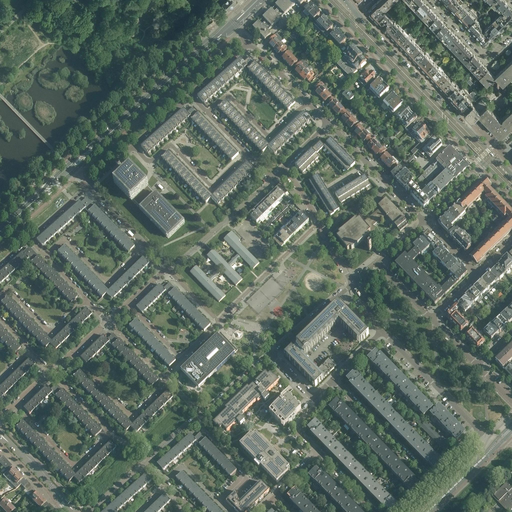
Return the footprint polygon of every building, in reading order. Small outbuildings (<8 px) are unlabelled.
[(223,0),(225,2),(223,4),(228,9),(229,8),(230,9),(232,7),(231,6),(236,1),(235,0),(223,0)] [(282,17),(295,4),(290,0),(287,0),(286,0),(281,0),(276,6),(278,9),(276,11),(282,17)] [(306,1),(305,0),(290,0),(295,4),(297,2),(303,8),(307,5),(305,2),(306,1)] [(391,2),(389,0),(379,0),(378,0),(377,1),(377,2),(383,9),(384,9),(386,8),(387,8),(390,6),(389,5),(391,2)] [(460,4),(458,2),(459,1),(457,0),(449,0),(446,3),(453,11),(460,4)] [(507,4),(505,2),(503,0),(495,0),(492,3),(497,8),(498,8),(501,10),(502,10),(503,9),(508,5),(507,4)] [(430,8),(422,1),(415,8),(417,10),(416,11),(419,14),(420,13),(422,15),(430,8)] [(374,18),(381,11),(383,9),(377,2),(368,11),(368,12),(374,18)] [(467,12),(465,10),(466,9),(463,6),(462,7),(460,4),(453,11),(460,19),(467,12)] [(309,15),(315,10),(313,8),(314,7),(312,5),(311,6),(311,5),(309,7),(307,5),(303,8),(309,15)] [(511,9),(508,5),(503,9),(505,12),(503,14),(509,21),(509,20),(510,20),(511,18),(511,17),(511,9)] [(437,16),(430,8),(422,15),(424,17),(423,18),(427,21),(430,23),(437,16)] [(270,29),(282,17),(276,11),(274,13),(271,10),(263,18),(266,21),(264,23),(270,29)] [(318,16),(320,14),(319,13),(317,11),(315,10),(309,15),(316,22),(320,18),(318,16)] [(381,26),(389,18),(384,12),(382,12),(381,11),(374,18),(381,26)] [(474,20),(472,18),(473,17),(470,13),(469,14),(467,12),(460,19),(467,26),(474,20)] [(508,22),(508,21),(509,21),(503,14),(502,14),(501,14),(493,21),(500,29),(501,28),(501,29),(503,27),(503,26),(506,23),(507,23),(508,22)] [(444,23),(437,16),(430,23),(432,25),(431,26),(434,29),(435,28),(437,30),(444,23)] [(386,30),(394,22),(390,17),(389,18),(381,26),(385,30),(386,30)] [(322,28),(328,23),(326,21),(327,21),(325,19),(324,19),(324,18),(322,20),(320,18),(316,22),(314,24),(320,30),(322,28)] [(482,28),(479,26),(480,25),(480,24),(475,19),(474,20),(467,26),(468,27),(468,28),(469,29),(470,29),(473,32),(473,33),(475,35),(476,35),(481,31),(482,30),(482,28)] [(390,34),(399,26),(394,21),(394,22),(386,30),(387,31),(387,32),(389,34),(390,34)] [(500,29),(493,21),(485,29),(485,30),(485,31),(491,37),(492,37),(493,37),(494,35),(494,34),(497,32),(498,32),(500,30),(500,29)] [(267,31),(270,29),(264,23),(261,25),(259,22),(253,28),(265,40),(270,34),(267,31)] [(331,29),(333,28),(332,27),(332,26),(330,24),(330,25),(328,23),(322,28),(324,30),(322,31),(325,34),(327,33),(329,35),(333,31),(331,29)] [(451,31),(444,23),(437,30),(439,33),(438,33),(441,37),(442,36),(444,38),(451,31)] [(394,39),(403,30),(399,26),(390,34),(392,36),(392,37),(393,38),(394,38),(394,39)] [(295,30),(292,32),(298,38),(300,36),(295,30)] [(399,44),(408,35),(403,30),(394,39),(396,41),(397,43),(398,43),(399,44)] [(335,42),(341,36),(339,34),(340,34),(338,32),(337,32),(335,33),(333,31),(329,35),(331,37),(329,39),(332,42),(333,41),(335,42)] [(458,39),(451,31),(444,38),(446,40),(445,41),(448,44),(449,43),(451,46),(458,39)] [(491,37),(485,31),(483,33),(481,31),(476,35),(484,43),(485,43),(489,40),(491,38),(491,37)] [(277,34),(273,37),(269,41),(271,43),(269,45),(270,46),(272,48),(274,50),(281,42),(283,41),(277,34)] [(403,48),(412,40),(408,35),(399,44),(400,45),(400,46),(402,47),(403,48)] [(346,45),(344,43),(346,41),(345,40),(343,38),(341,36),(335,42),(333,45),(339,52),(346,45)] [(466,46),(458,39),(451,46),(453,48),(452,49),(455,52),(456,51),(458,53),(466,46)] [(408,53),(416,44),(412,40),(403,48),(405,50),(406,52),(407,52),(408,53)] [(285,46),(281,42),(274,50),(276,51),(275,52),(277,54),(278,53),(278,54),(280,52),(282,55),(286,51),(288,49),(287,49),(288,48),(286,46),(285,46)] [(412,57),(421,49),(416,44),(408,53),(409,54),(409,55),(411,57),(411,56),(412,57)] [(473,54),(466,46),(458,53),(461,55),(460,56),(463,59),(464,59),(466,61),(473,54)] [(359,69),(366,62),(361,58),(362,57),(353,49),(344,57),(337,64),(346,73),(345,73),(350,78),(359,69)] [(416,62),(425,53),(421,49),(412,57),(414,59),(413,60),(415,61),(416,61),(416,62)] [(287,52),(286,51),(282,55),(284,57),(282,58),(283,59),(283,60),(285,61),(287,63),(293,57),(294,56),(289,50),(287,52)] [(421,66),(430,58),(425,53),(416,62),(418,63),(418,64),(419,66),(420,66),(421,66)] [(480,61),(479,59),(478,59),(475,56),(475,55),(474,54),(473,54),(466,61),(468,63),(467,64),(470,67),(471,66),(473,68),(480,62),(480,61)] [(294,56),(293,57),(287,63),(289,65),(288,65),(290,67),(291,67),(293,66),(295,68),(300,63),(297,61),(298,60),(294,56)] [(250,57),(244,63),(247,66),(250,64),(252,66),(252,65),(255,63),(250,57)] [(425,71),(434,63),(430,58),(421,66),(422,68),(422,69),(424,70),(425,71)] [(240,59),(236,62),(243,70),(244,68),(244,69),(247,67),(247,66),(244,63),(240,59)] [(503,85),(511,76),(511,60),(495,77),(489,82),(490,82),(497,90),(503,85)] [(302,61),(300,63),(295,68),(297,70),(295,72),(296,72),(296,73),(298,75),(298,74),(300,76),(306,71),(308,69),(308,68),(302,61)] [(236,62),(232,66),(239,74),(239,73),(240,72),(240,73),(243,70),(243,71),(243,70),(236,62)] [(487,69),(480,62),(473,68),(475,71),(474,71),(477,75),(478,74),(480,76),(487,69)] [(249,69),(247,70),(248,70),(250,71),(249,72),(252,74),(251,74),(252,74),(259,67),(255,63),(252,65),(252,66),(249,69)] [(430,76),(438,67),(434,63),(425,71),(427,73),(428,75),(429,75),(430,76)] [(232,66),(227,70),(235,78),(234,77),(236,76),(238,74),(239,74),(232,66)] [(259,67),(252,74),(254,75),(253,76),(256,78),(255,78),(256,78),(263,71),(259,67)] [(434,80),(443,72),(438,67),(430,76),(431,77),(431,78),(433,79),(434,80)] [(308,69),(306,71),(300,76),(302,78),(301,78),(303,80),(304,80),(304,81),(306,79),(308,81),(310,82),(314,78),(313,77),(313,76),(315,75),(312,72),(308,69)] [(489,82),(495,77),(487,69),(480,76),(479,77),(487,85),(490,82),(489,82)] [(227,70),(223,74),(230,82),(231,82),(230,81),(231,80),(232,80),(234,78),(235,78),(227,70)] [(375,80),(373,79),(375,78),(374,77),(375,77),(369,70),(364,74),(360,79),(363,82),(362,84),(366,88),(369,86),(375,80)] [(263,71),(256,78),(256,79),(256,78),(258,79),(257,80),(259,82),(260,82),(267,75),(263,71)] [(438,85),(447,76),(443,72),(434,80),(436,82),(435,82),(437,84),(438,84),(438,85)] [(223,74),(219,78),(226,86),(226,85),(227,84),(230,82),(223,74)] [(267,75),(260,82),(260,83),(260,82),(262,83),(261,84),(263,86),(264,86),(271,79),(267,75)] [(443,89),(452,81),(447,76),(438,85),(440,86),(440,87),(441,89),(442,88),(443,89)] [(219,78),(215,81),(222,89),(223,87),(223,88),(226,86),(219,78)] [(271,79),(264,86),(264,87),(264,86),(265,87),(265,88),(267,90),(268,91),(275,83),(271,79)] [(371,88),(377,82),(376,81),(375,80),(369,86),(371,88)] [(375,94),(384,86),(382,84),(383,82),(381,80),(379,81),(377,82),(371,88),(370,89),(375,94)] [(215,81),(210,85),(218,93),(217,92),(219,91),(219,92),(221,89),(222,89),(215,81)] [(447,94),(456,85),(452,81),(443,89),(444,91),(444,92),(446,93),(447,93),(447,94)] [(275,83),(268,91),(268,90),(269,92),(271,94),(271,95),(279,87),(275,83)] [(342,86),(340,84),(335,88),(340,93),(344,89),(343,87),(342,86)] [(210,85),(206,89),(213,97),(213,96),(214,95),(215,95),(217,93),(218,93),(210,85)] [(326,92),(320,85),(316,89),(318,91),(316,93),(317,94),(318,96),(319,96),(320,97),(326,92)] [(452,98),(460,90),(456,85),(447,94),(452,98)] [(388,93),(387,92),(389,91),(388,90),(389,88),(388,87),(386,88),(384,86),(375,94),(382,102),(389,94),(388,93)] [(279,87),(271,95),(272,95),(272,94),(273,96),(275,98),(275,99),(283,91),(279,87)] [(206,89),(202,93),(209,101),(209,100),(210,99),(213,97),(206,89)] [(473,103),(467,97),(460,90),(452,98),(453,100),(453,101),(455,103),(460,107),(460,108),(461,110),(462,110),(464,112),(473,103)] [(283,91),(275,99),(276,99),(276,98),(277,100),(279,102),(279,103),(287,96),(286,94),(283,91)] [(354,98),(348,91),(346,91),(342,95),(341,96),(345,99),(349,103),(354,98)] [(333,99),(331,96),(326,92),(320,97),(322,99),(322,100),(324,101),(325,102),(327,100),(329,102),(333,99)] [(202,93),(198,97),(204,104),(204,105),(205,104),(204,104),(206,103),(209,101),(202,93)] [(389,109),(398,100),(395,98),(397,96),(395,94),(393,96),(393,95),(391,96),(390,95),(389,94),(382,102),(389,109)] [(287,96),(279,103),(280,103),(281,104),(283,107),(291,100),(287,96)] [(339,105),(333,99),(329,102),(331,104),(329,106),(330,107),(329,107),(331,109),(332,109),(333,111),(339,105)] [(494,113),(490,108),(481,99),(475,105),(473,103),(464,112),(465,112),(466,113),(466,114),(467,114),(469,116),(469,117),(472,119),(474,117),(476,115),(476,116),(476,115),(478,113),(478,114),(478,113),(478,114),(479,114),(479,113),(481,116),(484,119),(486,121),(494,113)] [(291,100),(283,107),(284,107),(285,108),(287,111),(288,111),(295,104),(291,100)] [(402,107),(401,106),(402,105),(403,103),(402,101),(400,102),(398,100),(389,109),(396,116),(404,108),(402,107)] [(219,107),(218,108),(218,109),(219,108),(220,110),(222,112),(222,113),(229,105),(225,101),(219,108),(219,107)] [(229,105),(222,113),(223,112),(224,114),(226,116),(226,117),(233,109),(229,105)] [(346,112),(339,105),(333,111),(335,113),(337,115),(337,114),(338,115),(340,114),(342,116),(346,112)] [(193,107),(187,113),(188,113),(187,113),(191,117),(193,114),(195,116),(196,116),(199,113),(193,107)] [(403,123),(411,115),(409,112),(411,111),(409,109),(407,110),(406,110),(405,110),(404,108),(396,116),(403,123)] [(511,108),(502,118),(504,119),(511,127),(511,126),(511,124),(511,108)] [(184,109),(179,113),(187,121),(187,120),(186,120),(188,119),(189,119),(190,117),(191,117),(187,113),(188,113),(187,113),(184,109)] [(233,109),(226,117),(227,116),(228,118),(230,120),(230,121),(237,113),(233,109)] [(352,119),(346,112),(342,116),(344,118),(342,119),(343,120),(342,121),(344,123),(345,122),(346,124),(352,119)] [(179,113),(175,117),(182,124),(183,124),(182,124),(183,123),(184,123),(184,122),(186,121),(187,121),(179,113)] [(192,119),(191,120),(191,121),(192,120),(193,121),(193,122),(195,124),(195,125),(203,117),(199,113),(196,116),(195,116),(192,119)] [(237,113),(230,121),(231,121),(232,122),(231,122),(234,125),(241,118),(237,113)] [(302,114),(299,117),(307,124),(306,124),(308,122),(308,123),(310,120),(311,121),(311,120),(303,113),(302,114)] [(493,129),(502,120),(494,113),(486,121),(488,124),(489,124),(491,126),(491,127),(493,128),(493,129)] [(416,120),(416,119),(417,117),(416,116),(414,117),(411,115),(403,123),(408,128),(416,120)] [(175,117),(171,120),(178,128),(179,126),(179,127),(180,126),(182,124),(182,125),(182,124),(175,117)] [(203,117),(195,125),(196,124),(197,126),(197,127),(199,128),(199,129),(207,121),(203,117)] [(299,117),(295,121),(303,128),(302,127),(304,126),(304,127),(306,124),(307,124),(299,117)] [(241,118),(234,125),(235,125),(236,126),(235,126),(238,129),(245,122),(241,118)] [(359,125),(352,119),(346,124),(348,126),(350,128),(351,129),(353,127),(355,129),(359,125)] [(508,129),(510,127),(511,127),(504,119),(502,121),(502,120),(493,129),(496,131),(495,131),(495,132),(496,132),(498,134),(500,136),(501,135),(502,135),(504,132),(505,132),(507,129),(508,129)] [(171,120),(167,124),(174,132),(174,131),(175,130),(175,131),(176,130),(178,128),(171,120)] [(416,120),(408,128),(410,130),(418,122),(417,121),(416,120)] [(207,121),(199,129),(200,128),(201,130),(201,131),(203,132),(203,133),(211,125),(207,121)] [(295,121),(291,125),(298,132),(299,132),(298,131),(299,130),(300,131),(302,128),(303,128),(295,121)] [(245,122),(238,129),(239,129),(240,130),(239,130),(242,133),(249,126),(245,122)] [(417,136),(425,129),(419,123),(418,122),(410,129),(410,130),(417,136)] [(167,124),(162,128),(170,136),(169,135),(171,134),(172,134),(173,132),(174,132),(167,124)] [(211,125),(203,133),(204,132),(205,134),(205,135),(207,136),(207,137),(215,129),(211,125)] [(291,125),(287,129),(294,136),(295,136),(294,135),(295,134),(296,135),(298,132),(291,125)] [(365,132),(359,125),(355,129),(357,131),(355,133),(356,134),(355,134),(357,136),(358,136),(359,137),(365,132)] [(249,126),(242,133),(243,133),(244,134),(243,134),(246,137),(253,130),(249,126)] [(162,128),(158,132),(165,140),(166,139),(165,139),(166,138),(167,138),(169,136),(170,136),(162,128)] [(215,129),(207,137),(208,137),(209,138),(209,139),(211,141),(219,134),(215,129)] [(287,129),(283,133),(290,140),(291,140),(290,139),(291,138),(292,139),(294,136),(287,129)] [(426,137),(430,134),(425,129),(415,139),(420,144),(411,152),(414,155),(418,151),(422,146),(423,146),(424,145),(423,145),(428,140),(426,137)] [(253,130),(246,137),(248,138),(247,139),(250,141),(257,134),(253,130)] [(385,140),(388,137),(381,130),(378,133),(384,139),(385,140)] [(158,132),(154,135),(161,143),(162,141),(162,142),(163,141),(165,140),(158,132)] [(372,139),(374,137),(371,134),(369,136),(365,132),(359,137),(361,139),(361,140),(362,141),(363,141),(364,142),(366,140),(368,142),(372,139)] [(282,134),(279,137),(286,144),(286,143),(287,142),(288,143),(290,140),(283,133),(282,134)] [(219,134),(211,141),(212,141),(213,142),(213,143),(215,145),(223,138),(219,134)] [(257,134),(250,141),(250,142),(250,141),(252,142),(251,143),(254,145),(253,145),(254,145),(261,138),(257,134)] [(154,135),(150,139),(157,147),(157,146),(158,145),(158,146),(159,145),(161,143),(161,144),(161,143),(154,135)] [(279,137),(275,141),(282,148),(282,147),(283,146),(283,147),(286,144),(279,137)] [(223,138),(215,145),(216,145),(217,146),(217,147),(219,149),(227,142),(223,138)] [(261,138),(254,145),(254,146),(254,145),(256,146),(255,147),(258,149),(257,149),(258,149),(265,142),(261,138)] [(389,138),(386,141),(392,147),(395,144),(389,138)] [(150,139),(145,143),(152,151),(153,151),(152,150),(154,149),(155,149),(156,147),(157,147),(150,139)] [(378,145),(372,139),(368,142),(370,144),(368,146),(369,147),(368,147),(370,149),(371,149),(372,151),(378,145)] [(434,139),(423,150),(430,158),(442,146),(437,142),(434,139)] [(324,148),(327,152),(335,144),(331,140),(324,146),(323,147),(324,148)] [(268,148),(267,148),(274,155),(273,155),(274,156),(275,155),(274,155),(276,153),(276,154),(278,152),(279,152),(278,151),(279,150),(280,150),(282,148),(275,141),(269,146),(267,148),(268,148)] [(227,142),(219,149),(220,149),(221,150),(221,151),(223,153),(231,146),(227,142)] [(265,142),(258,149),(258,150),(258,149),(260,150),(259,151),(262,153),(261,153),(262,154),(263,153),(267,148),(268,148),(267,148),(269,146),(265,142)] [(312,151),(316,155),(324,148),(323,147),(324,146),(320,142),(316,146),(312,151)] [(145,143),(141,147),(147,154),(148,155),(148,154),(149,153),(150,153),(152,151),(145,143)] [(327,152),(331,156),(339,148),(336,146),(335,144),(327,152)] [(385,152),(378,145),(372,151),(374,153),(375,155),(376,154),(377,155),(379,154),(381,156),(385,152)] [(231,146),(223,153),(224,153),(225,154),(224,155),(225,155),(227,157),(234,150),(231,146)] [(331,156),(335,160),(343,153),(340,150),(339,148),(331,156)] [(464,162),(460,158),(459,159),(458,157),(450,149),(449,148),(438,159),(436,161),(439,164),(440,163),(446,168),(447,170),(450,172),(449,173),(451,175),(451,174),(456,178),(468,167),(464,162)] [(234,150),(227,157),(228,157),(229,158),(228,159),(229,159),(231,161),(231,162),(232,161),(239,154),(234,150)] [(165,163),(173,156),(169,151),(161,159),(162,159),(162,160),(165,163)] [(307,155),(314,162),(319,158),(316,155),(312,151),(307,155)] [(391,159),(385,152),(381,156),(383,158),(381,159),(382,160),(381,161),(383,163),(384,162),(385,164),(391,159)] [(335,160),(339,164),(347,157),(345,155),(343,153),(335,160)] [(303,159),(310,166),(314,162),(307,155),(303,159)] [(165,163),(166,163),(167,164),(169,167),(177,160),(173,156),(165,163)] [(339,164),(343,168),(351,161),(349,159),(347,157),(339,164)] [(299,163),(306,170),(310,166),(303,159),(302,159),(299,163)] [(398,165),(391,159),(385,164),(387,166),(388,168),(389,168),(390,169),(391,167),(394,169),(398,165)] [(169,167),(170,167),(171,168),(173,171),(181,164),(177,160),(169,167)] [(343,168),(347,172),(355,165),(354,164),(351,161),(343,168)] [(250,175),(250,174),(253,172),(253,171),(254,171),(254,170),(247,163),(243,167),(250,175)] [(295,167),(302,174),(306,170),(299,163),(298,164),(295,167)] [(173,171),(174,171),(175,173),(177,175),(185,168),(181,164),(173,171)] [(403,173),(400,170),(401,169),(398,165),(394,169),(396,171),(391,175),(393,177),(393,178),(395,179),(396,180),(403,173)] [(428,182),(441,169),(439,166),(425,179),(428,182)] [(246,178),(250,175),(243,167),(241,168),(239,171),(246,178)] [(177,175),(178,175),(180,178),(181,179),(189,172),(185,168),(177,175)] [(130,169),(116,183),(168,237),(182,223),(130,169)] [(400,185),(409,176),(411,174),(406,170),(403,173),(396,180),(400,185)] [(242,182),(245,179),(246,179),(246,178),(239,171),(237,173),(234,175),(242,182)] [(181,179),(181,180),(182,179),(184,182),(185,183),(193,176),(189,172),(181,179)] [(453,180),(446,173),(442,177),(449,185),(453,180)] [(238,186),(241,183),(242,183),(242,182),(234,175),(230,179),(238,186)] [(185,183),(185,184),(186,184),(189,187),(189,188),(197,180),(193,176),(185,183)] [(309,182),(312,187),(321,182),(318,176),(309,182)] [(411,183),(413,181),(409,176),(400,185),(405,189),(411,183)] [(360,180),(365,189),(371,186),(365,177),(360,180)] [(449,185),(442,177),(437,182),(444,189),(449,185)] [(234,190),(237,187),(238,186),(230,179),(226,183),(234,190)] [(189,188),(190,188),(193,191),(193,192),(201,184),(197,180),(189,188)] [(355,183),(361,192),(365,189),(360,180),(355,183)] [(493,192),(489,188),(490,187),(483,180),(470,193),(468,194),(468,195),(475,203),(480,198),(479,197),(483,194),(485,194),(487,196),(484,199),(487,202),(495,194),(495,193),(493,192)] [(312,187),(315,192),(324,186),(321,182),(312,187)] [(437,182),(432,186),(439,194),(444,189),(437,182)] [(230,194),(233,190),(233,191),(234,190),(226,183),(222,187),(230,194)] [(350,186),(356,195),(361,192),(355,183),(350,186)] [(419,190),(411,183),(405,189),(412,197),(416,193),(419,190)] [(193,192),(197,195),(197,196),(205,188),(201,184),(193,192)] [(288,193),(280,185),(276,188),(284,196),(288,193)] [(440,194),(439,194),(432,186),(432,185),(431,185),(426,190),(434,199),(440,194)] [(315,192),(318,197),(327,191),(325,187),(324,186),(315,192)] [(345,189),(351,198),(356,195),(350,186),(345,189)] [(225,198),(226,198),(229,194),(229,195),(230,194),(222,187),(218,191),(225,198)] [(197,196),(201,199),(201,200),(209,192),(205,188),(197,196)] [(284,196),(276,188),(273,191),(281,199),(284,196)] [(341,192),(346,201),(351,198),(345,189),(341,192)] [(434,199),(426,190),(421,195),(429,204),(434,199)] [(222,202),(225,198),(225,199),(225,198),(218,191),(214,194),(212,196),(212,197),(211,198),(211,199),(213,201),(218,206),(218,205),(221,202),(222,202)] [(281,199),(273,191),(273,192),(270,194),(280,204),(283,201),(281,199)] [(318,197),(321,202),(330,196),(327,191),(318,197)] [(201,200),(202,200),(205,203),(205,204),(211,199),(211,198),(212,197),(212,196),(209,192),(201,200)] [(335,195),(341,204),(346,201),(341,192),(335,195)] [(429,204),(421,195),(421,194),(419,196),(416,193),(412,197),(424,209),(429,204)] [(280,204),(270,194),(267,197),(276,207),(280,204)] [(506,205),(502,201),(497,196),(496,195),(496,194),(495,194),(487,202),(501,216),(509,208),(508,207),(507,206),(506,205)] [(467,210),(475,203),(468,195),(467,195),(465,197),(460,202),(457,205),(464,213),(467,210)] [(321,202),(324,206),(333,201),(330,196),(321,202)] [(276,207),(267,197),(264,200),(273,210),(276,207)] [(88,212),(94,206),(92,204),(86,198),(80,203),(79,202),(70,211),(75,217),(85,208),(88,212)] [(373,226),(386,216),(386,217),(387,218),(387,217),(394,226),(403,218),(404,217),(386,198),(378,206),(380,209),(363,223),(360,219),(357,221),(355,219),(341,231),(338,234),(339,235),(337,238),(347,251),(350,248),(351,250),(363,240),(366,244),(377,235),(374,227),(373,226)] [(273,210),(264,200),(261,203),(270,213),(273,210)] [(333,201),(324,206),(327,211),(336,206),(333,201)] [(270,213),(261,203),(259,205),(258,206),(267,216),(270,213)] [(464,213),(457,205),(452,210),(460,218),(465,213),(464,213)] [(93,217),(99,211),(94,206),(88,212),(93,217)] [(267,216),(258,206),(256,208),(255,209),(264,219),(267,216)] [(327,211),(330,216),(339,211),(336,206),(327,211)] [(508,220),(511,216),(511,211),(511,210),(510,209),(509,208),(501,216),(503,219),(506,216),(508,218),(508,220)] [(264,219),(255,209),(252,212),(261,222),(264,219)] [(460,218),(452,210),(447,214),(456,223),(460,218)] [(75,217),(70,211),(65,215),(71,221),(75,217)] [(97,221),(103,215),(99,211),(93,217),(97,221)] [(261,222),(252,212),(249,215),(258,225),(261,222)] [(309,221),(299,212),(296,215),(306,224),(309,221)] [(456,223),(447,214),(443,219),(451,227),(456,223)] [(71,221),(65,215),(60,219),(66,225),(71,221)] [(101,226),(107,220),(103,215),(97,221),(101,226)] [(306,224),(296,215),(293,218),(303,227),(306,224)] [(509,233),(511,230),(511,216),(508,220),(504,223),(504,222),(499,227),(507,235),(508,235),(509,233)] [(409,225),(406,222),(408,220),(405,217),(404,217),(403,218),(394,226),(400,232),(409,225)] [(303,227),(293,218),(290,221),(299,230),(303,227)] [(66,225),(60,219),(55,223),(61,230),(66,225)] [(451,227),(443,219),(438,223),(449,235),(454,231),(451,227)] [(106,230),(112,224),(107,220),(101,226),(106,230)] [(299,230),(290,221),(287,224),(296,233),(299,230)] [(61,230),(55,223),(51,227),(56,234),(61,230)] [(110,235),(116,229),(112,224),(106,230),(110,235)] [(296,233),(287,224),(284,227),(293,236),(296,233)] [(56,234),(51,227),(46,232),(52,238),(56,234)] [(293,236),(284,227),(281,230),(290,239),(293,236)] [(495,246),(504,238),(505,237),(506,236),(507,235),(499,227),(485,240),(493,249),(493,248),(494,248),(495,247),(495,246)] [(338,234),(341,231),(338,228),(333,232),(331,233),(335,240),(335,239),(337,238),(339,235),(338,234)] [(115,239),(121,233),(116,229),(110,235),(115,239)] [(453,239),(460,232),(459,232),(456,229),(454,231),(449,235),(450,236),(451,238),(452,238),(453,239)] [(290,239),(281,230),(278,233),(287,242),(290,239)] [(52,238),(46,232),(41,236),(47,242),(52,238)] [(230,268),(234,263),(241,257),(253,270),(259,264),(238,242),(240,240),(232,232),(224,240),(238,255),(228,265),(214,251),(214,250),(207,257),(219,269),(209,279),(197,267),(190,273),(219,302),(225,296),(211,282),(222,271),(236,286),(242,280),(230,268)] [(460,246),(468,239),(462,233),(462,234),(460,232),(453,239),(460,246)] [(119,244),(125,238),(121,233),(115,239),(119,244)] [(287,242),(278,233),(274,236),(275,236),(284,245),(287,242)] [(441,247),(427,233),(423,237),(431,246),(437,252),(441,247)] [(47,242),(41,236),(37,240),(36,240),(42,246),(47,242)] [(275,236),(271,239),(281,248),(284,245),(275,236)] [(431,246),(423,237),(422,237),(422,238),(421,238),(420,239),(420,240),(418,242),(426,251),(431,246)] [(123,248),(129,242),(125,238),(119,244),(123,248)] [(470,246),(471,242),(469,241),(470,241),(468,239),(460,246),(464,250),(464,251),(465,252),(466,252),(469,250),(469,249),(471,248),(470,247),(470,246)] [(477,264),(490,251),(491,251),(492,250),(492,249),(493,249),(485,240),(478,247),(479,248),(470,257),(471,257),(473,259),(475,261),(476,263),(477,264)] [(128,253),(134,247),(129,242),(123,248),(128,253)] [(426,251),(418,242),(413,247),(415,249),(421,255),(426,251)] [(62,257),(68,251),(64,247),(64,246),(59,251),(58,251),(57,252),(58,253),(62,257)] [(437,260),(446,251),(441,247),(437,252),(433,255),(437,260)] [(37,257),(32,251),(30,249),(30,250),(27,250),(27,249),(23,253),(26,257),(28,259),(31,263),(37,257)] [(413,262),(419,257),(421,255),(415,249),(407,257),(405,254),(395,264),(435,305),(445,295),(440,290),(413,262)] [(67,262),(73,256),(68,251),(62,257),(67,262)] [(441,264),(450,256),(446,251),(437,260),(441,264)] [(28,259),(26,257),(23,253),(22,253),(18,257),(23,263),(28,259)] [(71,266),(77,260),(73,256),(67,262),(71,266)] [(445,268),(454,260),(450,256),(441,264),(445,268)] [(23,263),(18,257),(13,261),(19,268),(23,263)] [(36,267),(42,261),(37,257),(31,263),(36,267)] [(509,270),(511,266),(511,261),(511,262),(507,257),(505,258),(504,258),(503,259),(503,260),(501,262),(502,262),(498,266),(505,273),(506,274),(508,274),(510,272),(510,271),(509,270)] [(149,264),(147,263),(142,258),(138,263),(144,269),(148,264),(148,265),(149,264)] [(75,271),(82,265),(77,260),(71,266),(75,271)] [(450,272),(458,264),(454,260),(445,268),(450,272)] [(19,268),(13,261),(8,265),(14,272),(19,268)] [(40,272),(46,266),(42,261),(36,267),(40,272)] [(144,269),(138,263),(133,267),(139,273),(144,269)] [(454,277),(462,268),(458,264),(450,272),(454,277)] [(14,272),(8,265),(3,269),(9,276),(14,272)] [(80,275),(86,269),(84,268),(82,265),(75,271),(80,275)] [(45,276),(51,270),(46,266),(40,272),(45,276)] [(505,273),(498,266),(497,266),(495,268),(496,269),(494,270),(502,278),(504,277),(503,276),(505,273)] [(139,273),(133,267),(129,271),(135,278),(139,273)] [(445,295),(467,274),(462,268),(454,277),(448,282),(445,285),(440,290),(445,295)] [(9,276),(3,269),(0,272),(0,275),(4,280),(9,276)] [(84,280),(90,274),(86,269),(80,275),(84,280)] [(49,281),(55,275),(51,270),(45,276),(49,281)] [(502,278),(494,270),(492,272),(492,271),(490,272),(490,273),(497,280),(496,280),(497,281),(499,279),(500,280),(502,278)] [(135,278),(129,271),(124,276),(130,282),(135,278)] [(497,280),(490,273),(485,277),(493,285),(495,284),(494,283),(496,280),(497,280)] [(89,284),(95,278),(90,274),(84,280),(89,284)] [(53,285),(59,279),(55,275),(49,281),(53,285)] [(130,282),(124,276),(120,280),(126,286),(130,282)] [(493,285),(485,277),(481,281),(488,288),(491,286),(491,287),(493,285)] [(93,289),(99,283),(95,278),(89,284),(93,289)] [(58,290),(64,284),(59,279),(53,285),(58,290)] [(126,286),(120,280),(115,285),(121,291),(126,286)] [(488,288),(481,281),(477,285),(485,293),(487,292),(486,291),(488,288)] [(97,293),(103,287),(99,283),(93,289),(97,293)] [(169,295),(175,289),(169,283),(163,289),(165,292),(169,295)] [(62,294),(68,288),(64,284),(58,290),(62,294)] [(121,291),(115,285),(114,286),(110,289),(116,295),(121,291)] [(165,292),(163,289),(160,285),(159,286),(155,290),(161,296),(165,292)] [(485,293),(477,285),(473,289),(480,296),(482,294),(483,295),(485,293)] [(108,292),(103,287),(97,293),(102,298),(106,294),(108,292)] [(66,299),(73,293),(68,288),(62,294),(66,299)] [(116,295),(110,289),(108,292),(106,294),(112,300),(116,295)] [(173,300),(179,294),(175,289),(169,295),(173,300)] [(480,296),(473,289),(469,293),(477,301),(478,300),(478,299),(480,296)] [(161,296),(155,290),(150,294),(156,300),(161,296)] [(71,304),(77,298),(77,297),(73,293),(66,299),(71,304)] [(477,301),(469,293),(465,297),(472,304),(474,302),(475,303),(477,301)] [(156,300),(150,294),(146,299),(152,305),(156,300)] [(178,304),(184,298),(179,294),(173,300),(178,304)] [(5,308),(12,302),(7,297),(2,302),(1,303),(5,308)] [(472,304),(465,297),(465,298),(464,298),(462,299),(463,300),(461,302),(469,310),(471,308),(470,307),(472,305),(472,304)] [(182,309),(188,303),(184,298),(178,304),(182,309)] [(152,305),(146,299),(141,303),(147,309),(152,305)] [(10,312),(16,306),(13,303),(12,302),(5,308),(10,312)] [(469,310),(461,302),(460,303),(459,303),(457,304),(458,305),(457,305),(458,305),(457,306),(460,309),(463,311),(464,312),(464,313),(466,310),(468,312),(469,310)] [(147,309),(141,303),(137,307),(137,308),(143,314),(147,309)] [(186,313),(193,307),(188,303),(182,309),(186,313)] [(317,324),(325,332),(339,319),(351,332),(361,342),(369,335),(338,303),(317,324)] [(14,317),(20,311),(19,309),(17,307),(16,306),(10,312),(14,317)] [(191,318),(197,312),(193,307),(186,313),(191,318)] [(92,315),(91,314),(85,309),(81,313),(87,319),(91,315),(92,315)] [(19,321),(25,315),(20,311),(14,317),(19,321)] [(195,322),(201,316),(197,312),(191,318),(195,322)] [(460,316),(456,312),(455,312),(450,317),(448,319),(450,321),(450,322),(451,323),(452,323),(452,324),(460,316)] [(464,321),(462,318),(464,316),(466,317),(467,316),(464,313),(464,312),(462,314),(460,316),(452,324),(456,328),(464,321)] [(87,319),(81,313),(76,318),(82,324),(87,319)] [(511,321),(511,320),(504,313),(503,315),(504,316),(501,318),(508,325),(511,321)] [(23,326),(29,320),(27,317),(25,315),(19,321),(23,326)] [(200,327),(206,321),(201,316),(195,322),(200,327)] [(82,324),(76,318),(72,322),(78,328),(82,324)] [(508,325),(501,318),(499,320),(498,319),(496,321),(504,329),(508,325)] [(27,330),(34,324),(31,321),(29,320),(23,326),(27,330)] [(134,331),(140,325),(136,321),(136,320),(130,325),(129,326),(130,327),(130,326),(134,331)] [(204,332),(210,326),(210,325),(206,321),(200,327),(204,332)] [(461,332),(468,325),(464,321),(456,328),(457,328),(457,329),(458,330),(459,330),(461,332)] [(504,329),(496,321),(494,323),(495,324),(493,326),(500,333),(504,329)] [(78,328),(72,322),(71,323),(67,326),(73,333),(78,328)] [(32,335),(38,329),(34,324),(27,330),(32,335)] [(284,356),(315,387),(336,366),(329,359),(315,372),(313,370),(300,357),(325,332),(317,324),(284,356)] [(138,335),(145,329),(140,325),(134,331),(138,335)] [(500,333),(493,326),(492,325),(490,328),(489,326),(487,328),(495,336),(497,335),(498,335),(499,334),(499,333),(500,333)] [(73,333),(67,326),(66,328),(63,331),(69,337),(73,333)] [(495,336),(487,328),(485,330),(487,331),(484,333),(485,335),(491,340),(492,340),(493,340),(494,339),(494,338),(495,336)] [(36,339),(42,333),(41,332),(38,329),(32,335),(36,339)] [(143,340),(149,334),(145,329),(138,335),(143,340)] [(469,340),(476,333),(472,329),(464,336),(466,338),(466,339),(467,340),(468,340),(469,340)] [(69,337),(63,331),(58,335),(64,341),(69,337)] [(41,344),(47,338),(42,333),(36,339),(41,344)] [(473,345),(480,337),(476,333),(469,340),(473,345)] [(5,345),(11,339),(7,334),(1,340),(5,345)] [(112,346),(118,340),(112,334),(107,340),(106,340),(109,342),(112,346)] [(147,345),(153,339),(149,334),(143,340),(147,345)] [(64,341),(58,335),(54,340),(60,346),(64,341)] [(201,387),(235,354),(235,353),(236,352),(235,351),(233,349),(227,343),(225,341),(219,335),(218,336),(217,335),(194,358),(181,371),(182,372),(199,389),(201,387)] [(109,342),(106,340),(107,340),(103,336),(102,336),(98,340),(104,347),(109,342)] [(477,349),(485,342),(480,337),(473,345),(473,346),(474,347),(475,347),(477,349)] [(51,342),(47,338),(41,344),(45,348),(49,344),(51,342)] [(10,350),(16,344),(11,339),(5,345),(10,350)] [(152,349),(158,343),(153,339),(147,345),(152,349)] [(60,346),(54,340),(51,342),(49,344),(54,349),(55,350),(60,346)] [(104,347),(98,340),(94,345),(100,351),(104,347)] [(116,350),(123,344),(118,340),(112,346),(116,350)] [(156,354),(162,348),(158,343),(152,349),(156,354)] [(14,354),(20,348),(16,344),(10,350),(14,354)] [(121,355),(127,349),(123,344),(116,350),(121,355)] [(100,351),(94,345),(89,349),(95,355),(100,351)] [(511,359),(511,349),(510,347),(502,354),(510,362),(511,359)] [(160,358),(167,352),(162,348),(156,354),(160,358)] [(95,355),(89,349),(85,354),(91,360),(95,355)] [(125,359),(131,353),(127,349),(121,355),(125,359)] [(165,363),(171,357),(167,352),(160,358),(165,363)] [(374,365),(382,357),(380,355),(379,356),(376,352),(368,359),(372,363),(372,362),(374,365)] [(130,364),(136,358),(131,353),(125,359),(130,364)] [(91,360),(85,354),(80,358),(86,364),(91,360)] [(508,363),(510,362),(502,354),(495,361),(502,369),(503,368),(505,370),(510,366),(508,363)] [(169,367),(176,361),(175,361),(171,357),(165,363),(169,367)] [(392,367),(382,357),(374,365),(377,368),(377,367),(382,372),(381,372),(384,375),(392,367)] [(134,368),(140,362),(136,358),(130,364),(134,368)] [(35,365),(34,364),(29,359),(28,359),(28,360),(24,364),(30,370),(34,366),(35,366),(35,365)] [(138,373),(145,367),(140,362),(134,368),(138,373)] [(30,370),(24,364),(20,368),(26,374),(30,370)] [(143,377),(149,371),(145,367),(138,373),(143,377)] [(402,377),(392,367),(384,375),(387,378),(387,377),(392,382),(391,383),(394,385),(402,377)] [(26,374),(20,368),(15,372),(21,379),(26,374)] [(77,382),(84,376),(79,371),(74,376),(73,377),(77,382)] [(147,382),(153,376),(149,371),(143,377),(147,382)] [(21,379),(15,372),(11,377),(17,383),(21,379)] [(266,394),(279,381),(274,376),(273,377),(273,376),(270,373),(268,375),(265,372),(254,383),(252,386),(249,388),(248,387),(228,406),(226,408),(225,409),(227,410),(213,423),(216,427),(217,426),(219,428),(220,429),(222,427),(227,432),(237,422),(240,425),(244,421),(241,418),(243,416),(242,414),(247,410),(256,401),(257,402),(262,398),(265,401),(269,397),(266,394)] [(352,386),(360,379),(357,376),(358,376),(355,373),(347,380),(351,384),(350,385),(352,386)] [(82,386),(88,380),(84,376),(77,382),(82,386)] [(152,387),(158,381),(157,380),(153,376),(147,382),(152,387)] [(17,383),(11,377),(6,381),(12,387),(17,383)] [(412,388),(402,377),(394,385),(396,388),(397,388),(402,392),(401,393),(404,396),(412,388)] [(370,389),(367,386),(367,387),(362,382),(363,381),(360,378),(360,379),(352,386),(362,397),(370,389)] [(86,391),(92,385),(88,380),(82,386),(86,391)] [(12,387),(6,381),(2,386),(7,392),(12,387)] [(55,396),(61,390),(56,385),(50,390),(52,393),(55,396)] [(91,395),(97,389),(92,385),(86,391),(91,395)] [(52,393),(50,390),(46,386),(46,387),(41,391),(47,397),(52,393)] [(422,398),(412,388),(404,396),(406,398),(407,398),(410,400),(412,402),(411,403),(414,406),(422,398)] [(95,400),(101,394),(97,389),(91,395),(95,400)] [(380,399),(377,396),(377,397),(372,392),(373,391),(370,389),(362,397),(372,407),(380,399)] [(60,401),(66,395),(61,390),(55,396),(60,401)] [(47,397),(41,391),(37,395),(43,402),(47,397)] [(172,398),(171,397),(166,392),(162,396),(167,402),(172,398)] [(99,404),(105,398),(101,394),(95,400),(99,404)] [(43,402),(37,395),(32,400),(38,406),(43,402)] [(64,405),(70,399),(66,395),(60,401),(64,405)] [(167,402),(162,396),(157,401),(163,407),(167,402)] [(298,406),(297,405),(296,405),(288,396),(283,401),(282,400),(282,401),(275,407),(272,411),(277,416),(275,418),(278,422),(280,420),(286,426),(289,422),(291,420),(292,419),(294,417),(296,415),(296,414),(301,409),(300,408),(298,406)] [(104,409),(110,403),(105,398),(99,404),(104,409)] [(432,408),(422,398),(414,406),(416,409),(417,408),(420,411),(421,413),(424,416),(428,412),(430,410),(432,408)] [(68,410),(75,404),(70,399),(64,405),(68,410)] [(390,409),(387,406),(387,407),(382,402),(383,402),(380,399),(372,407),(382,417),(390,409)] [(38,406),(32,400),(28,404),(34,410),(38,406)] [(163,407),(157,401),(152,405),(158,411),(163,407)] [(335,414),(343,406),(342,404),(341,405),(337,401),(330,408),(333,411),(335,414)] [(108,413),(114,407),(110,403),(104,409),(108,413)] [(34,410),(28,404),(24,408),(23,408),(23,409),(29,415),(34,410)] [(73,415),(79,409),(75,404),(68,410),(73,415)] [(158,411),(152,405),(148,409),(154,416),(158,411)] [(353,416),(343,406),(335,414),(338,417),(338,416),(343,421),(342,421),(345,424),(353,416)] [(112,418),(119,412),(114,407),(108,413),(112,418)] [(452,420),(439,407),(431,415),(444,428),(452,420)] [(77,419),(83,413),(79,409),(73,415),(77,419)] [(154,416),(148,409),(143,414),(149,420),(154,416)] [(400,419),(397,416),(396,417),(392,412),(393,412),(390,409),(382,417),(392,427),(400,419)] [(117,422),(123,416),(119,412),(112,418),(117,422)] [(82,424),(88,418),(83,413),(77,419),(82,424)] [(149,420),(143,414),(139,418),(145,424),(149,420)] [(121,427),(127,421),(123,416),(117,422),(121,427)] [(363,426),(353,416),(345,424),(348,427),(348,426),(353,431),(352,432),(355,434),(363,426)] [(86,428),(92,422),(88,418),(82,424),(86,428)] [(145,424),(139,418),(134,423),(140,429),(145,424)] [(410,429),(407,427),(406,427),(402,423),(402,422),(400,419),(392,427),(402,437),(410,429)] [(430,428),(428,426),(421,419),(417,423),(444,451),(449,447),(447,445),(444,442),(441,439),(437,435),(433,430),(430,428)] [(464,433),(452,420),(444,428),(457,441),(464,433)] [(21,432),(27,426),(23,422),(22,421),(17,426),(16,427),(16,428),(21,432)] [(140,429),(134,423),(132,425),(127,421),(121,427),(126,431),(130,427),(136,433),(140,429)] [(90,433),(97,427),(92,422),(86,428),(90,433)] [(313,435),(321,427),(321,428),(319,425),(316,422),(308,429),(312,433),(311,433),(313,435)] [(25,437),(31,431),(27,426),(21,432),(25,437)] [(373,437),(363,426),(355,434),(358,437),(358,436),(363,441),(362,442),(365,444),(373,437)] [(97,435),(101,431),(97,427),(90,433),(95,437),(97,435)] [(331,438),(329,435),(328,435),(323,431),(324,430),(321,427),(313,435),(323,445),(331,438)] [(420,440),(417,437),(416,437),(413,434),(412,433),(412,432),(410,429),(402,437),(411,447),(420,440)] [(29,441),(36,435),(31,431),(25,437),(29,441)] [(199,445),(206,439),(200,433),(194,439),(196,441),(199,445)] [(271,449),(258,436),(256,433),(255,434),(253,436),(251,434),(249,436),(248,437),(242,443),(241,445),(240,445),(240,446),(256,462),(261,467),(277,483),(279,481),(285,476),(288,472),(287,471),(289,468),(287,466),(276,454),(271,450),(272,450),(271,449)] [(34,446),(40,440),(36,435),(29,441),(34,446)] [(196,441),(194,439),(190,435),(186,439),(191,445),(196,441)] [(383,447),(373,437),(365,444),(367,447),(368,447),(373,451),(372,452),(375,455),(383,447)] [(341,448),(338,445),(338,446),(333,441),(334,440),(331,438),(323,445),(333,456),(341,448)] [(191,445),(186,439),(181,443),(187,450),(191,445)] [(204,449),(210,443),(206,439),(199,445),(204,449)] [(38,450),(44,444),(40,440),(34,446),(38,450)] [(430,450),(427,447),(426,448),(422,443),(422,442),(420,440),(411,447),(421,458),(430,450)] [(116,448),(115,447),(114,447),(109,442),(109,443),(105,447),(111,453),(115,449),(116,448)] [(187,450),(181,443),(176,447),(182,454),(187,450)] [(208,454),(214,448),(210,443),(204,449),(208,454)] [(43,455),(49,449),(44,444),(38,450),(43,455)] [(111,453),(105,447),(100,451),(106,457),(111,453)] [(182,454),(176,447),(172,452),(177,458),(182,454)] [(393,457),(383,447),(375,455),(377,457),(378,457),(383,461),(382,462),(385,465),(393,457)] [(213,459),(219,452),(214,448),(208,454),(213,459)] [(351,458),(348,455),(348,456),(343,451),(344,450),(341,448),(333,456),(343,466),(351,458)] [(47,459),(53,453),(49,449),(43,455),(47,459)] [(441,461),(438,458),(437,459),(431,453),(432,452),(430,450),(421,458),(427,464),(428,463),(433,468),(441,461)] [(106,457),(100,451),(96,456),(102,462),(106,457)] [(177,458),(172,452),(167,456),(173,462),(177,458)] [(217,463),(223,457),(219,452),(213,459),(217,463)] [(51,464),(58,458),(53,453),(47,459),(51,464)] [(102,462),(96,456),(91,460),(97,466),(102,462)] [(173,462),(167,456),(162,460),(168,466),(173,462)] [(221,468),(228,462),(223,457),(217,463),(221,468)] [(403,467),(393,457),(385,465),(387,468),(388,467),(392,472),(395,475),(403,467)] [(56,468),(62,462),(58,458),(51,464),(56,468)] [(361,468),(358,465),(358,466),(353,461),(354,461),(351,458),(343,466),(353,476),(361,468)] [(97,466),(91,460),(87,464),(93,470),(97,466)] [(168,466),(162,460),(158,464),(157,464),(163,471),(168,466)] [(60,473),(66,467),(62,462),(56,468),(60,473)] [(226,472),(232,466),(228,462),(221,468),(226,472)] [(93,470),(87,464),(82,469),(88,475),(93,470)] [(231,476),(237,471),(236,470),(232,466),(226,472),(230,477),(231,476)] [(65,477),(71,471),(66,467),(60,473),(65,477)] [(413,477),(403,467),(395,475),(397,478),(398,477),(402,482),(405,485),(413,477)] [(371,478),(368,476),(367,476),(363,471),(364,471),(361,468),(353,476),(363,486),(371,478)] [(12,479),(18,474),(13,469),(7,474),(12,479)] [(88,475),(82,469),(78,473),(84,479),(88,475)] [(315,482),(323,474),(321,472),(320,473),(316,469),(309,476),(312,480),(313,479),(315,482)] [(84,479),(78,473),(75,476),(71,471),(65,477),(69,482),(73,478),(79,484),(84,479)] [(181,483),(187,477),(182,473),(183,473),(182,472),(177,477),(176,478),(176,479),(181,483)] [(17,484),(23,479),(23,478),(18,474),(12,479),(17,484)] [(333,484),(323,474),(315,482),(317,485),(318,484),(323,489),(322,489),(325,492),(333,484)] [(150,480),(145,475),(141,479),(146,485),(151,481),(151,482),(151,481),(150,480)] [(185,487),(191,481),(187,477),(181,483),(185,487)] [(410,491),(417,484),(414,480),(414,479),(413,477),(405,485),(407,487),(407,488),(410,491)] [(381,488),(378,486),(377,486),(373,482),(373,481),(371,478),(363,486),(373,496),(381,488)] [(146,485),(141,479),(136,483),(142,490),(146,485)] [(189,492),(195,486),(191,481),(185,487),(189,492)] [(511,482),(511,488),(509,485),(507,483),(493,496),(509,511),(511,508),(511,482)] [(142,490),(136,483),(131,488),(137,494),(142,490)] [(270,491),(262,483),(260,484),(259,483),(255,487),(256,488),(264,496),(266,494),(270,491)] [(343,494),(333,484),(325,492),(327,495),(328,494),(333,499),(332,500),(335,502),(343,494)] [(194,496),(200,491),(195,486),(189,492),(194,496)] [(264,496),(256,488),(255,487),(250,492),(251,494),(258,502),(259,501),(258,501),(260,499),(261,499),(264,496)] [(137,494),(131,488),(126,492),(132,498),(137,494)] [(391,499),(388,496),(387,497),(383,492),(383,491),(381,488),(373,496),(382,507),(391,499)] [(293,503),(301,495),(301,496),(298,493),(299,493),(295,490),(288,497),(292,501),(291,502),(293,503)] [(198,501),(204,495),(200,491),(194,496),(198,501)] [(35,503),(41,497),(36,493),(36,492),(30,498),(35,503)] [(132,498),(126,492),(122,496),(127,502),(132,498)] [(239,500),(236,492),(226,502),(234,510),(240,504),(239,503),(238,502),(239,501),(239,500)] [(258,502),(251,494),(250,492),(244,498),(245,499),(253,507),(253,506),(255,504),(255,505),(258,502)] [(345,511),(353,505),(343,494),(335,502),(337,505),(338,504),(342,509),(342,510),(343,511),(345,511)] [(171,501),(170,500),(164,495),(160,499),(166,506),(170,501),(171,501)] [(202,505),(209,500),(204,495),(198,501),(202,505)] [(304,511),(311,506),(308,503),(303,499),(304,498),(301,495),(293,503),(301,511),(304,511)] [(127,502),(122,496),(117,500),(123,506),(127,502)] [(508,511),(509,511),(493,496),(492,497),(507,511),(508,511)] [(40,508),(46,502),(41,497),(35,503),(40,508)] [(253,507),(245,499),(244,498),(239,503),(240,504),(246,511),(247,511),(249,510),(250,510),(253,507)] [(166,506),(160,499),(155,504),(161,510),(166,506)] [(389,511),(396,504),(393,501),(390,499),(391,499),(382,507),(384,508),(385,508),(389,511)] [(0,506),(4,510),(10,505),(5,500),(0,504),(0,506)] [(123,506),(117,500),(112,504),(118,511),(123,506)] [(207,510),(213,504),(209,500),(202,505),(207,510)]
